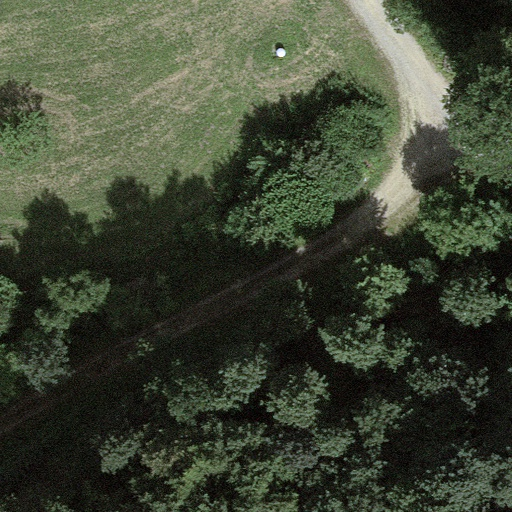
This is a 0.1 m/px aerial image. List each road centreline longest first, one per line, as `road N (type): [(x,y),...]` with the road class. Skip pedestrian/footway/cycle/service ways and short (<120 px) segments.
road 1 (track): [(437,135),(401,188),(354,226),(240,281),(0,438)]
road 2 (track): [(366,0),(415,55),(437,135),(511,163)]
